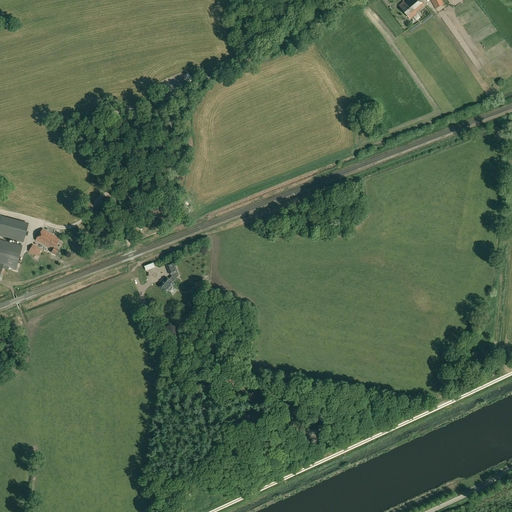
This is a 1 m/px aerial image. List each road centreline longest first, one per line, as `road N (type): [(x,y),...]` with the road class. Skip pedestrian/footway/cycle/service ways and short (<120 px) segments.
road 1 (unclassified): [(343,0),(302,33),(113,114),(111,186),(74,225),(0,212)]
road 2 (track): [(209,511),(511,372)]
road 3 (track): [(199,389),(208,455),(182,511)]
road 4 (track): [(136,280),(158,332),(199,389)]
